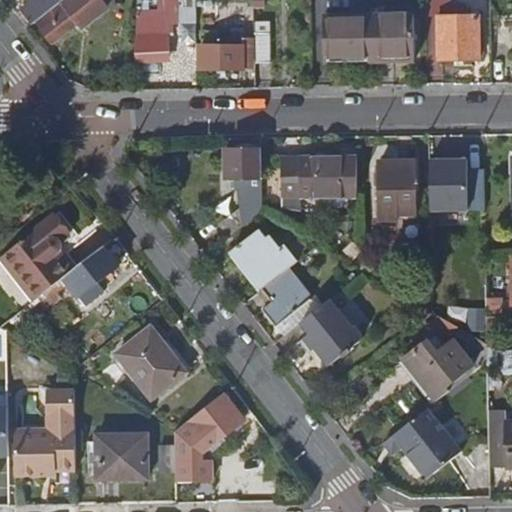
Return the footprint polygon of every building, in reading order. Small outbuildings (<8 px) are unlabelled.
[(33,0),(24,8),(34,21),(37,19),(61,0),(33,0)] [(61,0),(37,19),(55,41),(79,22),(83,27),(110,7),(103,0),(61,0)] [(425,0),(425,19),(436,19),(463,19),(463,7),(450,7),(449,0),(425,0)] [(324,15),(324,55),(380,53),(379,61),(394,60),(394,47),(414,48),(414,13),(324,15)] [(463,19),(436,19),(437,59),(480,58),(479,18),(463,19)] [(270,21),(255,22),(255,38),(255,62),(271,63),(270,21)] [(170,34),(139,35),(140,62),(170,62),(170,34)] [(255,67),(255,62),(255,38),(230,38),(231,46),(211,46),(211,67),(255,67)] [(394,47),(394,60),(414,60),(414,48),(394,47)] [(228,238),(263,210),(263,143),(235,144),(235,148),(228,148),(228,177),(236,177),(236,189),(240,189),(242,209),(220,227),(228,238)] [(462,143),(438,143),(438,172),(462,173),(462,143)] [(358,158),(284,159),(285,197),(358,196),(358,158)] [(399,221),(400,214),(400,204),(416,204),(417,162),(380,161),(380,221),(399,221)] [(0,211),(7,212),(15,223),(29,212),(27,209),(44,194),(41,191),(48,186),(42,179),(36,177),(8,197),(0,197),(0,211)] [(400,204),(400,214),(416,214),(416,204),(400,204)] [(39,297),(71,272),(61,258),(56,262),(53,257),(59,253),(60,250),(60,248),(57,245),(69,235),(54,217),(5,256),(39,297)] [(259,229),(233,249),(273,302),(264,309),(276,325),(294,311),(302,321),(317,309),(287,271),(298,261),(285,244),(280,249),(271,238),(268,240),(259,229)] [(39,297),(1,328),(13,335),(60,298),(56,293),(66,284),(79,299),(90,291),(96,300),(108,291),(100,282),(119,267),(103,246),(71,272),(39,297)] [(488,343),(488,315),(487,287),(463,286),(464,301),(462,305),(435,290),(436,311),(488,343)] [(351,325),(330,299),(322,306),(317,309),(302,321),(311,332),(307,335),(316,347),(318,346),(332,364),(344,354),(346,356),(354,350),(352,348),(362,340),(363,335),(356,326),(351,325)] [(294,311),(276,325),(284,335),(302,321),(294,311)] [(459,327),(438,315),(429,323),(442,340),(459,327)] [(184,372),(150,328),(115,355),(148,399),(184,372)] [(466,378),(473,373),(478,369),(473,364),(452,338),(436,350),(428,340),(402,360),(435,402),(466,378)] [(478,369),(489,360),(485,356),(484,355),(473,364),(478,369)] [(0,402),(8,403),(9,383),(0,382),(0,402)] [(78,470),(77,389),(56,388),(50,393),(50,409),(56,416),(56,424),(49,429),(17,430),(18,444),(29,444),(30,476),(45,476),(49,471),(78,470)] [(243,422),(223,395),(189,423),(177,433),(177,445),(177,472),(177,483),(213,483),(213,462),(203,462),(203,455),(208,450),(214,446),(227,436),(243,422)] [(430,407),(387,439),(395,449),(401,444),(427,478),(463,450),(430,407)] [(510,465),(509,422),(509,410),(489,411),(491,466),(510,465)] [(148,435),(96,435),(97,480),(149,480),(148,435)] [(227,436),(214,446),(218,450),(230,440),(227,436)] [(29,444),(18,444),(18,476),(30,476),(29,444)] [(177,472),(177,445),(161,446),(161,472),(177,472)]
